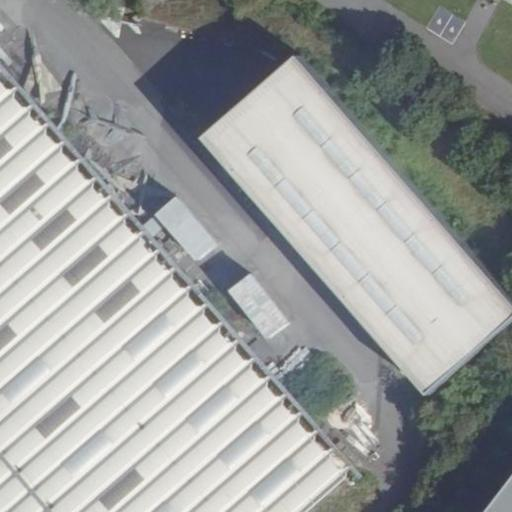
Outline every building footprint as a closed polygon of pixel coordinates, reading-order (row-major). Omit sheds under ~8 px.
[(511,348),(511,306),(310,74),(217,155),(440,411),(511,348)] [(0,511),(343,511),(355,502),(0,89),(0,511)] [(200,260),(220,243),(180,197),(160,215),(200,260)] [(234,290),(271,338),(292,321),(255,274),(234,290)] [(511,511),(511,488),(493,511),(511,511)]
